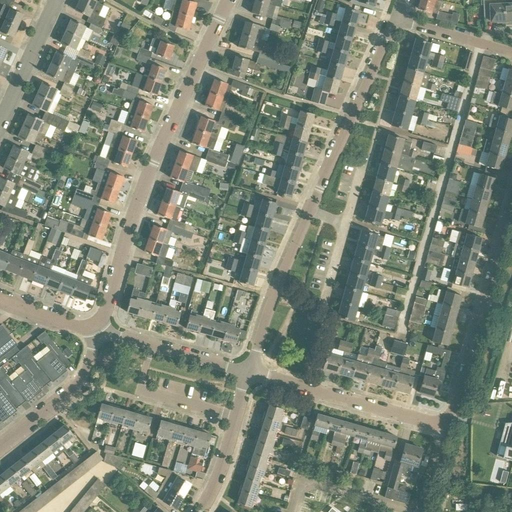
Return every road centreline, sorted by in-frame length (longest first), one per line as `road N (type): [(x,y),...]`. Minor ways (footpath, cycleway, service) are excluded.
road 1 (unclassified): [(99,330),(155,159),(226,0)]
road 2 (unclassified): [(445,425),(511,197)]
road 3 (residential): [(311,210),(396,19)]
road 4 (residential): [(445,425),(246,370)]
road 5 (residential): [(246,370),(311,210)]
road 6 (residential): [(0,450),(82,385),(99,330)]
road 7 (unclassified): [(0,124),(58,0)]
road 8 (residential): [(233,415),(145,390),(150,348)]
road 9 (unclassified): [(511,53),(396,19)]
